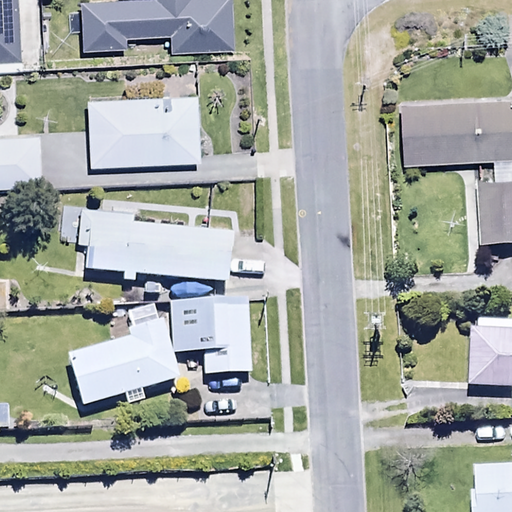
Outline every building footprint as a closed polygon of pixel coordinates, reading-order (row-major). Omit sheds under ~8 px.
[(0,0),(0,64),(16,64),(12,0),(0,0)] [(144,0),(80,2),(82,55),(125,53),(124,42),(170,40),(171,57),(230,54),(227,0),(144,0)] [(193,93),(85,98),(88,165),(196,160),(193,93)] [(511,102),(396,108),(399,163),(511,157),(511,102)] [(37,136),(0,137),(0,192),(38,191),(37,136)] [(511,178),(476,179),(477,250),(511,249),(511,178)] [(68,206),(65,243),(83,245),(80,272),(119,276),(119,284),(130,285),(131,277),(223,287),(229,229),(127,218),(128,212),(68,206)] [(244,303),(168,306),(170,356),(199,355),(200,381),(247,379),(244,303)] [(468,331),(465,388),(510,391),(509,414),(511,413),(511,322),(475,320),(475,331),(468,331)] [(125,341),(63,359),(78,410),(174,382),(157,322),(123,331),(125,341)] [(511,468),(473,468),(473,511),(511,511),(511,456),(511,468)]
